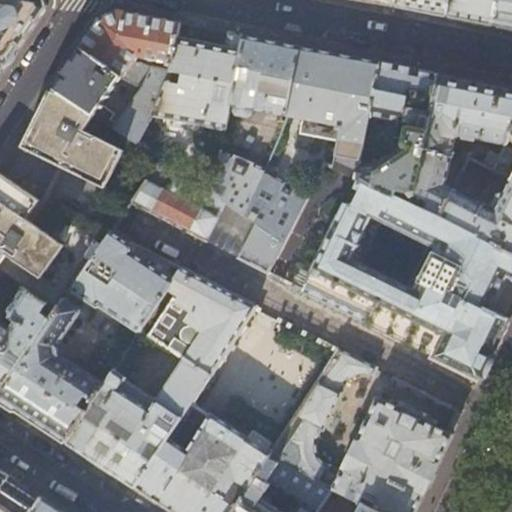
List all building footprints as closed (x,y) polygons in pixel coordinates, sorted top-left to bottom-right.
[(0,0),(0,75),(16,53),(45,10),(41,0),(0,0)] [(396,0),(395,4),(422,10),(447,15),(449,0),(396,0)] [(449,0),(447,15),(471,19),(494,24),(498,0),(449,0)] [(511,0),(498,0),(494,24),(511,27),(511,0)] [(100,19),(95,27),(80,48),(131,84),(141,90),(159,100),(169,78),(177,38),(180,24),(148,18),(118,12),(100,19)] [(244,36),(240,52),(229,110),(233,111),(235,114),(247,117),(251,114),(251,111),(255,111),(255,110),(287,116),(301,47),(277,43),(244,36)] [(210,45),(177,38),(169,78),(159,100),(152,115),(225,130),(229,110),(240,52),(210,45)] [(340,55),(301,47),(287,116),(288,116),(304,119),(301,134),(339,142),(334,168),(358,180),(380,63),(340,55)] [(128,88),(131,84),(80,48),(68,65),(52,88),(94,116),(138,145),(152,115),(159,100),(141,90),(117,123),(111,119),(115,114),(102,105),(118,82),(128,88)] [(412,69),(380,63),(358,180),(359,180),(414,206),(439,74),(412,69)] [(511,88),(488,84),(439,74),(414,206),(441,218),(454,191),(445,185),(449,181),(456,141),(461,136),(506,145),(508,139),(511,132),(511,88)] [(123,150),(83,130),(94,116),(52,88),(48,95),(38,116),(22,147),(103,188),(123,150)] [(511,132),(508,139),(511,141),(511,170),(509,169),(511,163),(511,150),(505,147),(493,170),(511,180),(511,179),(511,132)] [(222,151),(214,193),(214,194),(226,203),(237,210),(241,201),(249,205),(265,169),(222,151)] [(308,196),(265,169),(249,205),(241,201),(237,210),(256,222),(284,241),(308,196)] [(23,179),(20,186),(0,172),(0,271),(23,287),(49,304),(58,310),(66,299),(72,290),(111,233),(52,203),(56,197),(23,179)] [(511,179),(511,180),(503,195),(501,193),(499,193),(492,206),(493,211),(454,191),(441,218),(511,254),(511,179)] [(206,242),(226,203),(214,194),(214,193),(201,184),(200,187),(201,187),(192,203),(148,180),(131,204),(206,242)] [(433,358),(479,381),(491,357),(511,314),(511,254),(441,218),(414,206),(359,180),(353,192),(359,195),(349,215),(343,212),(302,289),(434,355),(433,358)] [(284,241),(256,222),(238,257),(267,272),(284,241)] [(168,287),(180,268),(112,233),(111,233),(72,290),(96,306),(99,305),(139,331),(141,329),(168,287)] [(255,306),(180,268),(168,287),(181,295),(178,300),(174,298),(150,335),(186,359),(211,375),(212,375),(255,306)] [(0,394),(52,319),(43,313),(49,304),(23,287),(8,310),(7,313),(8,316),(8,317),(13,321),(8,329),(0,323),(0,394)] [(58,310),(52,319),(0,394),(0,398),(32,419),(67,443),(105,384),(59,354),(59,350),(56,346),(59,345),(81,313),(80,313),(81,310),(79,309),(80,308),(66,299),(58,310)] [(339,349),(272,454),(270,457),(333,488),(361,502),(381,511),(415,511),(433,476),(453,436),(451,435),(451,433),(425,421),(428,416),(421,412),(418,417),(406,411),(408,406),(401,402),(398,407),(377,397),(338,476),(327,470),(329,465),(326,463),(321,458),(319,456),(316,450),(315,443),(317,434),(320,428),(323,429),(341,393),(339,391),(340,388),(345,381),(347,378),(353,375),(359,373),(365,373),(371,375),(372,376),(377,368),(339,349)] [(192,403),(211,375),(186,359),(159,401),(158,400),(157,401),(125,380),(125,379),(113,371),(105,384),(67,443),(99,463),(136,488),(192,403)] [(195,405),(192,403),(136,488),(173,511),(234,511),(270,457),(272,454),(267,450),(270,445),(270,443),(270,442),(269,440),(254,430),(252,430),(250,431),(247,437),(213,414),(188,451),(172,441),(195,405)] [(317,511),(333,488),(270,457),(234,511),(317,511)] [(0,469),(0,488),(6,480),(9,476),(0,469)] [(32,496),(6,480),(0,488),(0,511),(32,511),(40,502),(32,496)] [(64,511),(42,498),(33,511),(64,511)] [(381,511),(361,502),(356,511),(381,511)]
